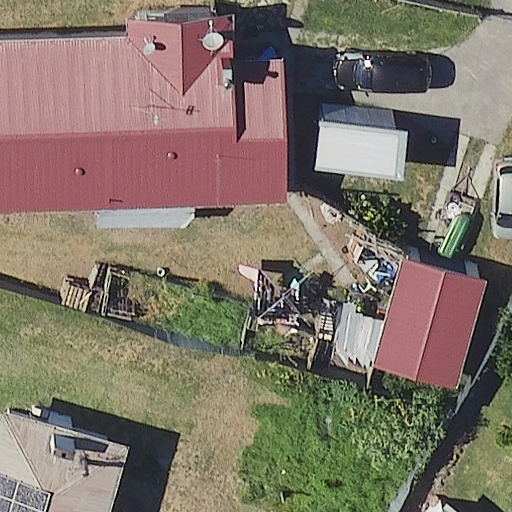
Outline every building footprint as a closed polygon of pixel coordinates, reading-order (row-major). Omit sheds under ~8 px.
[(204,38),(204,6),(0,9),(0,179),(258,175),(256,37),(204,38)] [(456,258),(384,244),(364,349),(437,363),(456,258)] [(282,393),(231,382),(213,469),(264,480),(282,393)] [(78,511),(103,426),(0,396),(0,511),(78,511)] [(466,511),(429,481),(403,511),(466,511)]
